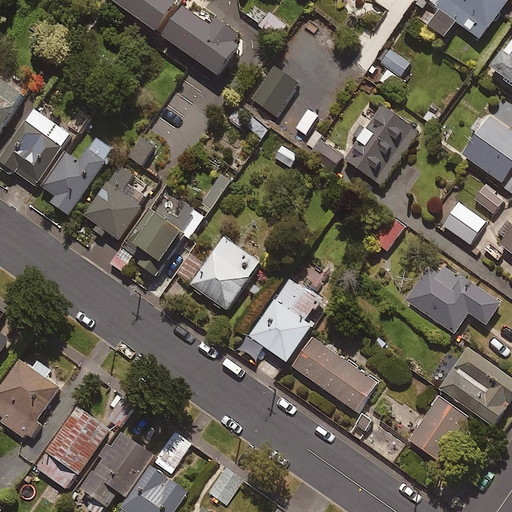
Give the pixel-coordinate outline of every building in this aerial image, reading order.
[(112,0),(221,77),(257,25),(221,0),(214,0),(202,18),(176,0),(112,0)] [(511,0),(428,0),(442,10),(430,26),(447,38),(458,23),(482,40),(511,0)] [(271,13),(260,26),(278,40),(289,27),(271,13)] [(506,78),(504,81),(511,87),(511,39),(492,68),(506,78)] [(411,64),(391,50),(382,64),(401,78),(411,64)] [(301,85),(276,67),(251,102),(276,120),(301,85)] [(0,133),(27,95),(0,75),(0,133)] [(423,132),(385,106),(347,161),(385,187),(423,132)] [(73,136),(36,110),(0,161),(37,187),(73,136)] [(511,131),(491,117),(463,155),(511,190),(511,131)] [(118,149),(101,137),(81,164),(68,154),(44,188),(58,197),(53,204),(70,216),(118,149)] [(155,149),(142,139),(130,156),(142,166),(155,149)] [(344,157),(323,143),(312,159),(333,173),(344,157)] [(135,177),(122,167),(86,216),(119,241),(144,209),(123,193),(135,177)] [(504,202),(486,189),(477,201),(495,215),(504,202)] [(207,218),(172,193),(157,214),(152,210),(112,265),(134,281),(139,274),(153,284),(187,237),(191,240),(207,218)] [(487,222),(460,204),(444,228),(471,246),(487,222)] [(408,227),(395,217),(376,242),(389,252),(408,227)] [(511,233),(503,246),(511,252),(511,233)] [(262,263),(225,238),(192,288),(228,313),(262,263)] [(192,283),(204,263),(190,254),(178,274),(192,283)] [(407,301),(455,335),(470,314),(489,328),(503,307),(436,260),(407,301)] [(324,301),(293,279),(252,337),(289,363),(315,326),(309,323),(324,301)] [(0,356),(10,341),(0,333),(0,356)] [(379,382),(314,338),(294,368),(358,412),(379,382)] [(511,404),(511,378),(470,349),(442,389),(497,426),(511,404)] [(43,425),(39,423),(62,389),(21,361),(0,391),(0,419),(32,442),(43,425)] [(122,427),(137,407),(125,398),(110,418),(122,427)] [(470,418),(442,398),(411,442),(439,462),(470,418)] [(112,431),(79,408),(37,468),(69,492),(112,431)] [(193,444),(176,433),(156,463),(173,474),(193,444)] [(100,457),(105,460),(74,500),(90,511),(104,511),(120,491),(127,497),(156,459),(125,435),(114,448),(109,445),(100,457)] [(179,511),(191,496),(153,467),(119,511),(179,511)] [(243,483),(224,469),(208,492),(227,506),(243,483)]
